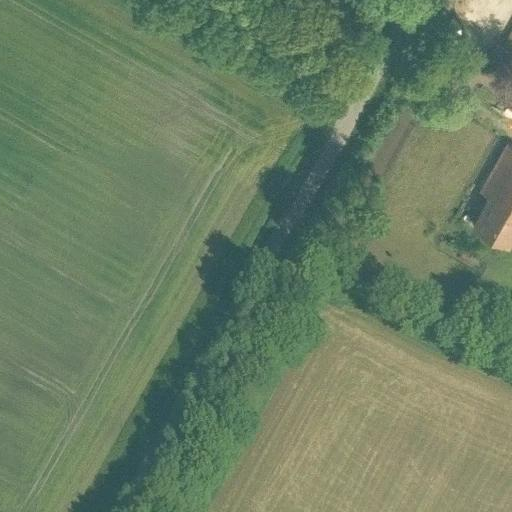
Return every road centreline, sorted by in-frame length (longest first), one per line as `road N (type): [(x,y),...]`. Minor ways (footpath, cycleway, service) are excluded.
road 1 (residential): [(124,511),(417,0)]
road 2 (track): [(172,0),(356,104)]
